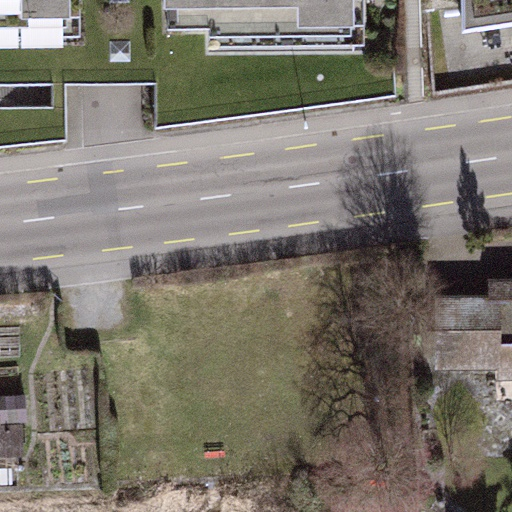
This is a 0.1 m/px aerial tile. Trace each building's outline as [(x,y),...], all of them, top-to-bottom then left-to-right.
[(0,0),(0,12),(84,8),(83,0),(0,0)] [(177,0),(180,43),(312,37),(313,61),(373,58),(370,0),(177,0)] [(511,0),(454,0),(455,27),(511,17),(511,0)] [(511,279),(469,280),(470,388),(511,387),(511,279)] [(0,469),(13,469),(8,425),(0,426),(0,469)]
